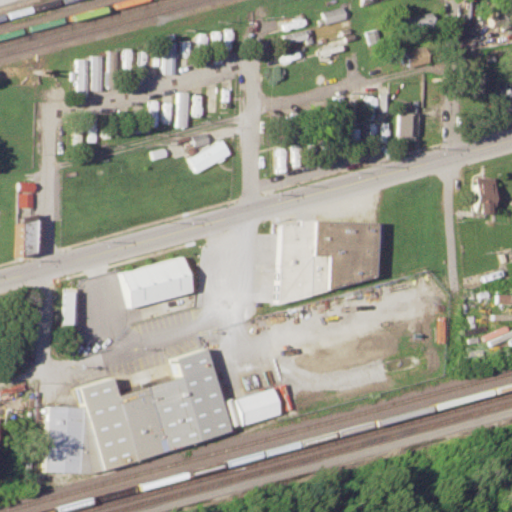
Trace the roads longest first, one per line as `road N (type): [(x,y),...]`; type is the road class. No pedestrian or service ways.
road 1 (tertiary): [(0,280),(511,139)]
road 2 (residential): [(454,358),(456,0)]
road 3 (residential): [(246,310),(255,29)]
road 4 (residential): [(41,367),(50,97)]
road 5 (residential): [(50,108),(254,61)]
